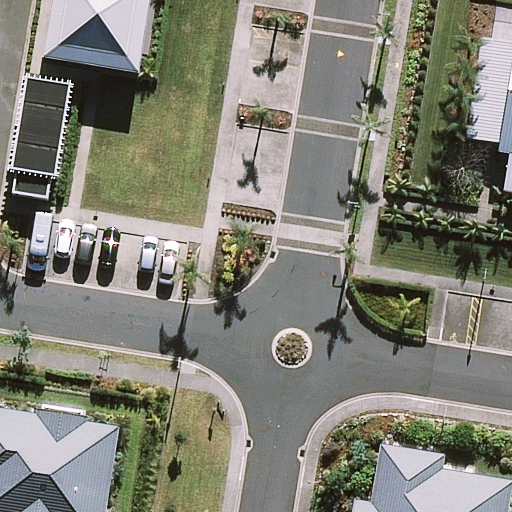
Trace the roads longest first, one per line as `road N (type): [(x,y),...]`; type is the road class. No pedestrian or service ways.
road 1 (residential): [(346,0),(300,305)]
road 2 (residential): [(0,304),(248,342)]
road 3 (residential): [(337,357),(511,387)]
